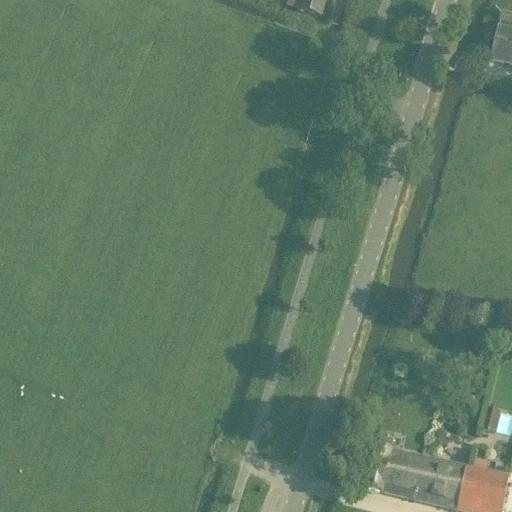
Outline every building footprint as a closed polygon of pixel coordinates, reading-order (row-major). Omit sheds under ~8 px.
[(326,0),(301,0),(302,0),(300,0),(289,0),(286,9),(320,20),(326,0)] [(511,16),(501,15),(491,63),(511,67),(511,16)] [(468,359),(477,357),(476,345),(466,346),(468,359)] [(495,433),(500,412),(486,409),(481,430),(495,433)] [(378,436),(377,444),(394,448),(396,440),(378,436)] [(452,511),(455,511),(465,470),(391,453),(390,452),(373,449),(365,491),(452,511)] [(502,511),(509,480),(465,470),(455,511),(502,511)]
